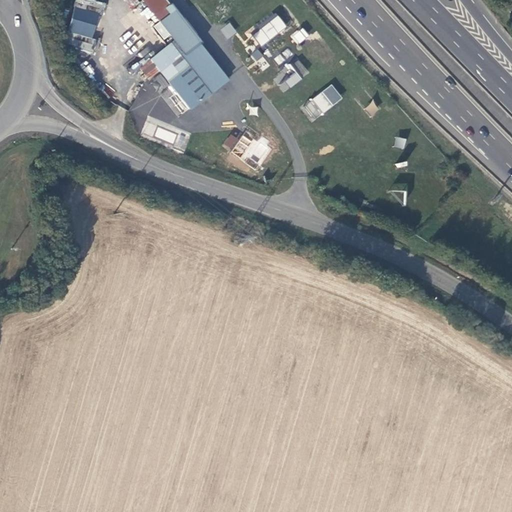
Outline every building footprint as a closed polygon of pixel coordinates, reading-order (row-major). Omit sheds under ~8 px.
[(96,38),(103,1),(96,0),(75,0),(68,34),(82,37),(80,50),(93,52),(96,38)] [(142,0),(174,40),(138,68),(147,80),(158,71),(188,110),(226,81),(198,46),(201,44),(170,4),(167,6),(162,0),(142,0)] [(252,35),(262,46),(286,26),(277,14),(252,35)] [(229,22),(220,30),(227,39),(236,32),(229,22)] [(302,26),(291,36),(298,44),(309,35),(302,26)] [(278,65),(293,54),(289,48),(273,58),(278,65)] [(258,49),(250,54),(262,71),(269,66),(258,49)] [(272,75),(281,91),(309,76),(300,59),(272,75)] [(301,108),(313,122),(343,97),(331,83),(301,108)] [(364,109),(372,116),(379,108),(371,101),(364,109)] [(229,151),(238,139),(230,133),(222,146),(229,151)] [(233,152),(244,157),(252,139),(240,135),(233,152)] [(405,201),(407,185),(393,184),(392,200),(405,201)]
